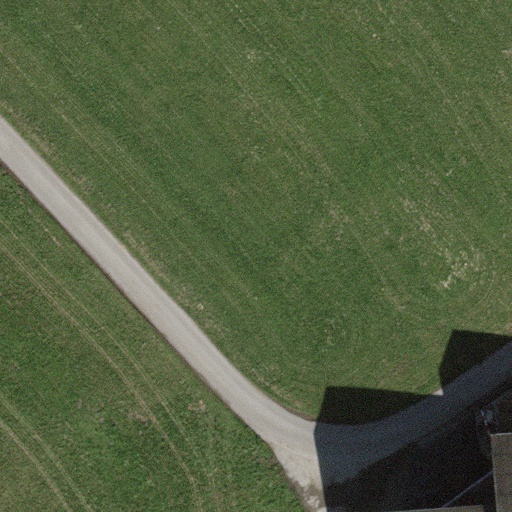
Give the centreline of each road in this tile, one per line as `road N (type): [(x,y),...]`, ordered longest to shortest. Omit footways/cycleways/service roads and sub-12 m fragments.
road 1 (track): [(312,484),(249,403),(0,141)]
road 2 (track): [(511,355),(312,484)]
